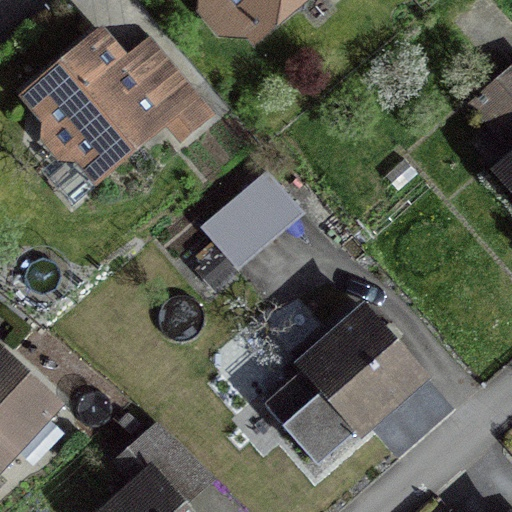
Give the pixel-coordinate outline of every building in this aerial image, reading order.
[(221,0),(252,36),(294,0),(221,0)] [(78,158),(93,177),(161,120),(177,139),(204,116),(187,96),(161,118),(98,43),(29,101),(48,123),(46,141),(60,157),(78,158)] [(511,69),(470,106),(511,154),(511,165),(499,177),(511,190),(511,69)] [(295,217),(267,183),(207,231),(235,265),(295,217)] [(365,316),(301,372),(321,395),(281,430),(314,468),(419,377),(365,316)] [(0,465),(53,409),(0,359),(0,465)] [(183,503),(208,481),(156,430),(135,449),(183,503)] [(114,511),(177,511),(150,480),(114,511)]
